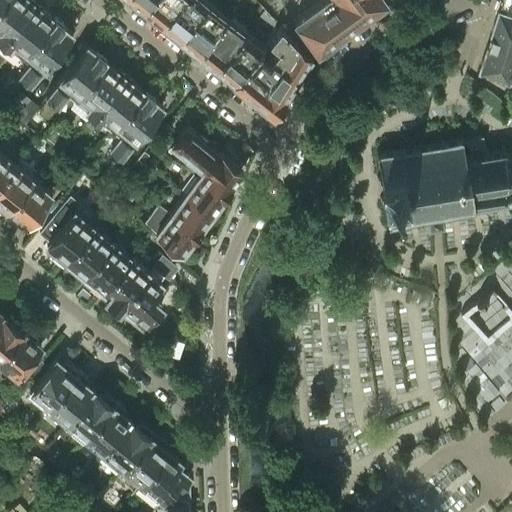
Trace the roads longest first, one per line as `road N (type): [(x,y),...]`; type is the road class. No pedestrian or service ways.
road 1 (residential): [(219,410),(223,281),(281,147)]
road 2 (residential): [(219,410),(186,402),(0,249)]
road 3 (residential): [(281,147),(331,67),(378,37),(473,7)]
road 4 (residential): [(281,147),(99,0)]
